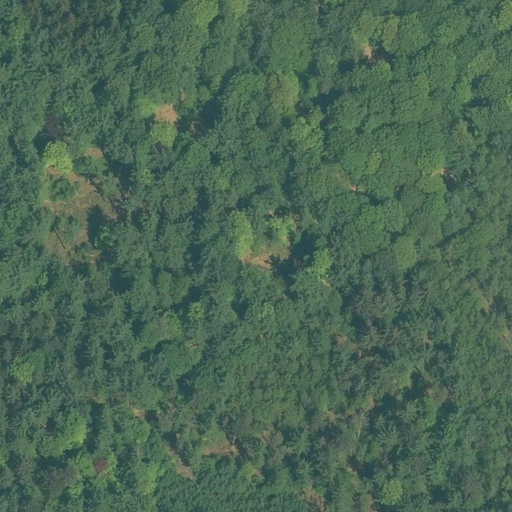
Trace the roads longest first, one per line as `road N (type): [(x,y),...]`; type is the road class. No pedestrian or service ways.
road 1 (track): [(0,453),(511,243)]
road 2 (track): [(428,0),(511,98)]
